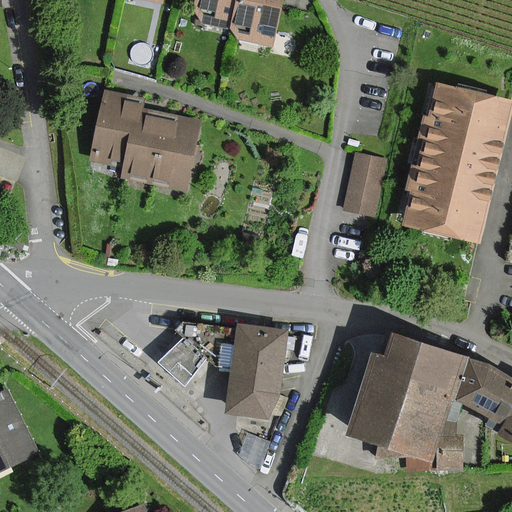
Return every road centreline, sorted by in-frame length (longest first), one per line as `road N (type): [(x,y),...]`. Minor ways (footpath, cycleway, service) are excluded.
road 1 (secondary): [(17,296),(257,511)]
road 2 (residential): [(334,0),(355,60),(315,307)]
road 3 (residential): [(48,286),(42,152),(20,0)]
road 4 (residential): [(315,307),(115,285),(48,286)]
road 5 (residential): [(340,309),(257,511)]
road 6 (residential): [(511,362),(414,324),(340,309)]
